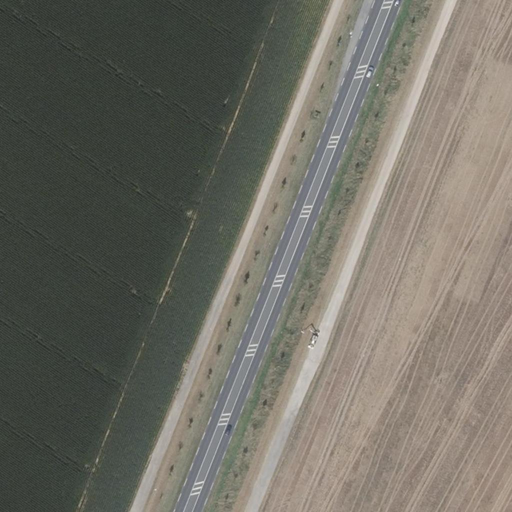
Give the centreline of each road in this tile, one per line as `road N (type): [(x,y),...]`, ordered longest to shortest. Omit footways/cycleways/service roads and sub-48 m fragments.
road 1 (primary): [(380,0),(178,511)]
road 2 (track): [(339,0),(137,511)]
road 3 (track): [(455,0),(255,511)]
road 4 (primary): [(197,511),(397,0)]
